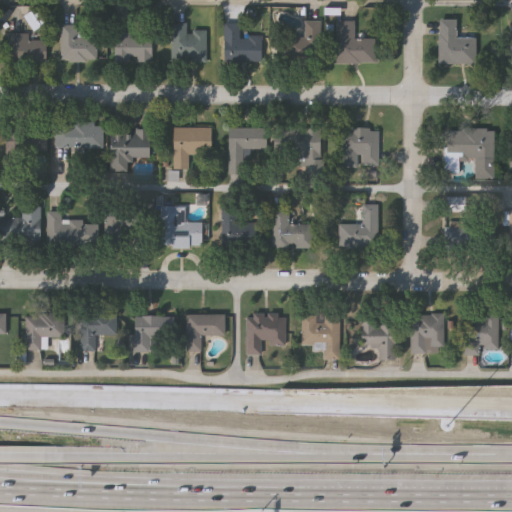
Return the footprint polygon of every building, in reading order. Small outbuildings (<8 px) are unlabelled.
[(456,18),(456,31),(475,31),(475,63),(438,63),(438,18),(456,18)] [(355,20),(355,39),(377,39),(377,63),(337,63),(337,20),(355,20)] [(324,61),(273,61),(273,29),(304,29),(304,21),(324,21),(324,61)] [(207,61),(171,61),(171,22),(187,22),(187,30),(207,30),(207,61)] [(262,36),(262,62),(223,62),(223,22),(240,22),(240,36),(262,36)] [(60,61),(60,24),(77,24),(77,36),(96,36),(96,61),(60,61)] [(46,62),(8,62),(7,33),(28,33),(28,40),(46,40),(46,62)] [(113,34),(152,34),(152,61),(113,61),(113,34)] [(56,148),(56,125),(102,125),(102,148),(56,148)] [(172,128),(210,128),(210,155),(188,155),(188,169),(172,169),(172,128)] [(266,149),(251,149),(251,158),(242,158),(242,176),(228,176),(228,128),(266,128),(266,149)] [(324,128),(324,171),(302,171),(302,152),(281,152),(282,128),(324,128)] [(378,167),(341,167),(341,128),(378,128),(378,167)] [(47,129),(47,153),(12,153),(12,129),(47,129)] [(446,160),(446,129),(495,129),(495,160),(446,160)] [(148,130),(148,158),(128,158),(127,172),(108,172),(109,130),(148,130)] [(463,212),(448,209),(451,197),(465,199),(463,212)] [(362,204),(379,204),(380,247),(341,247),(341,224),(363,224),(362,204)] [(41,206),(41,241),(0,240),(0,216),(22,216),(22,206),(41,206)] [(106,206),(138,207),(138,227),(122,227),(122,245),(105,244),(106,206)] [(201,221),(201,247),(162,247),(162,206),(184,206),(184,221),(201,221)] [(253,221),(253,245),(221,245),(221,207),(243,207),(243,221),(253,221)] [(289,208),(289,224),(313,224),(313,247),(271,247),(271,208),(289,208)] [(63,221),(98,220),(99,243),(48,244),(48,211),(63,211),(63,221)] [(497,227),(497,250),(447,249),(447,226),(497,227)] [(26,349),(26,312),(66,312),(66,337),(48,337),(48,349),(26,349)] [(285,345),(262,345),(262,354),(246,354),(246,312),(285,312),(285,345)] [(118,337),(97,338),(97,350),(81,351),(81,314),(117,313),(118,337)] [(443,353),(411,353),(411,313),(443,313),(443,353)] [(224,335),(201,335),(201,351),(187,351),(187,314),(224,314),(224,335)] [(498,314),(498,347),(480,347),(480,354),(464,354),(464,320),(483,320),(483,314),(498,314)] [(151,337),(151,351),(135,351),(135,315),(174,315),(174,337),(151,337)] [(302,346),(302,315),(339,315),(339,359),(323,359),(323,346),(302,346)] [(360,350),(359,321),(394,320),(395,359),(379,359),(378,349),(360,350)]
